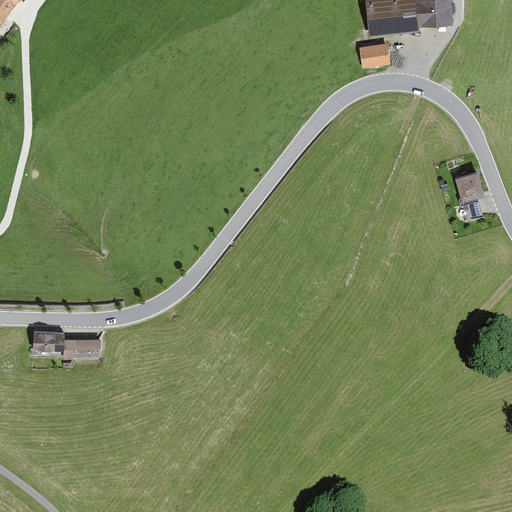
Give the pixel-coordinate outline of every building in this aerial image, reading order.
[(0,0),(0,27),(19,0),(0,0)] [(415,0),(366,0),(370,37),(419,32),(419,29),(453,26),(450,0),(431,0),(415,1),(415,0)] [(387,46),(360,49),(363,69),(390,65),(387,46)] [(477,168),(456,174),(463,198),(484,191),(477,168)] [(67,334),(35,333),(34,351),(64,352),(64,358),(100,359),(101,340),(66,339),(67,334)]
